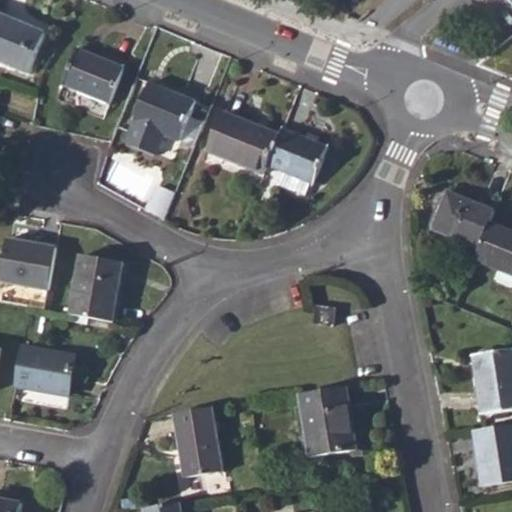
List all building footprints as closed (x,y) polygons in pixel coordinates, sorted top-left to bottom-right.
[(511,0),(510,0),(511,2),(511,36),(477,65),(511,79),(511,0)] [(0,63),(28,75),(44,35),(0,15),(0,63)] [(63,87),(109,106),(124,69),(77,50),(63,87)] [(164,136),(180,142),(195,103),(150,84),(134,124),(125,145),(155,157),(164,136)] [(207,153),(264,175),(267,168),(280,135),(224,114),(207,153)] [(267,168),(282,174),(310,185),(313,186),(328,150),(281,130),(280,135),(267,168)] [(305,198),(310,185),(282,174),(278,187),(305,198)] [(159,190),(149,213),(164,222),(174,196),(159,190)] [(431,230),(479,249),(489,224),(493,212),(445,193),(431,230)] [(474,261),(511,275),(511,232),(489,224),(479,249),(474,261)] [(0,276),(0,281),(49,290),(56,250),(6,241),(0,276)] [(71,316),(112,323),(122,263),(82,256),(71,316)] [(313,324),(332,327),(334,310),(316,308),(313,324)] [(15,388),(69,398),(76,359),(22,349),(15,388)] [(511,351),(474,357),(482,418),(511,413),(511,351)] [(300,397),(309,460),(356,452),(346,390),(300,397)] [(174,415),(184,480),(222,475),(212,409),(174,415)] [(511,427),(475,433),(484,489),(511,485),(511,427)] [(0,511),(21,511),(22,505),(0,500),(0,511)]
